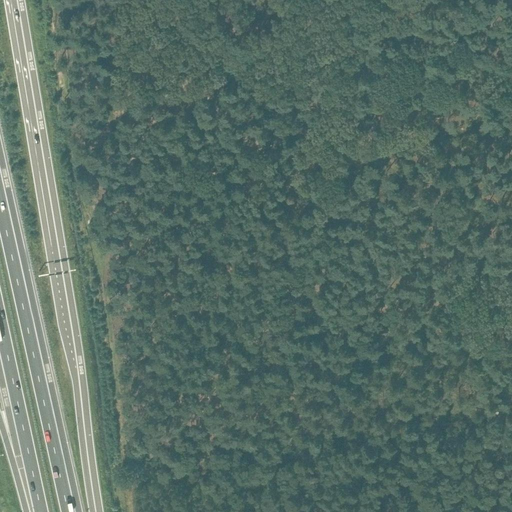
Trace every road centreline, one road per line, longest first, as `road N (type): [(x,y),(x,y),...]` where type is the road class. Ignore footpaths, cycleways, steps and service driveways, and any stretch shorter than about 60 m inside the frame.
road 1 (trunk): [(91,511),(9,0)]
road 2 (trunk): [(67,511),(0,198)]
road 3 (trunk): [(0,330),(37,511)]
